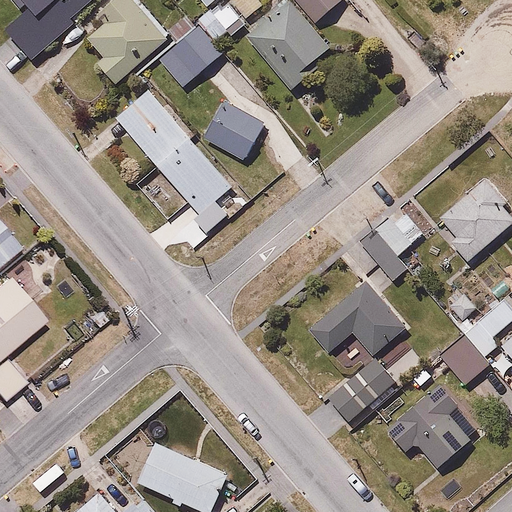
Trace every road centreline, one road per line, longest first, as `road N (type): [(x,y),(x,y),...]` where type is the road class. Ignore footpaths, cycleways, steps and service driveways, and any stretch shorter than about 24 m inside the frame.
road 1 (residential): [(456,89),(185,313)]
road 2 (residential): [(0,100),(185,313)]
road 3 (residential): [(185,313),(354,511)]
road 4 (residential): [(185,313),(0,472)]
